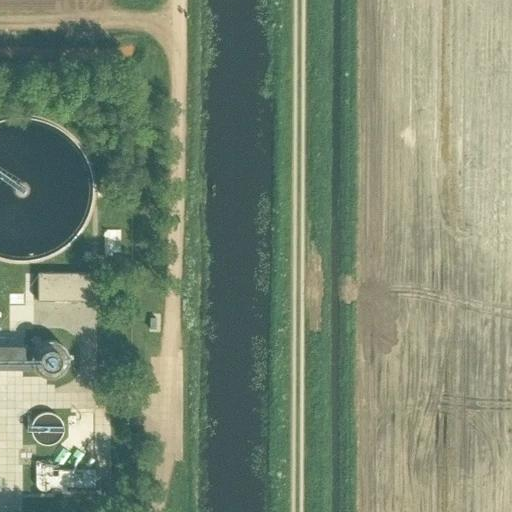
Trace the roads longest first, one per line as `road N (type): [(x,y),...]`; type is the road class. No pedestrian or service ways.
road 1 (unclassified): [(297,511),(299,0)]
road 2 (track): [(171,299),(178,0)]
